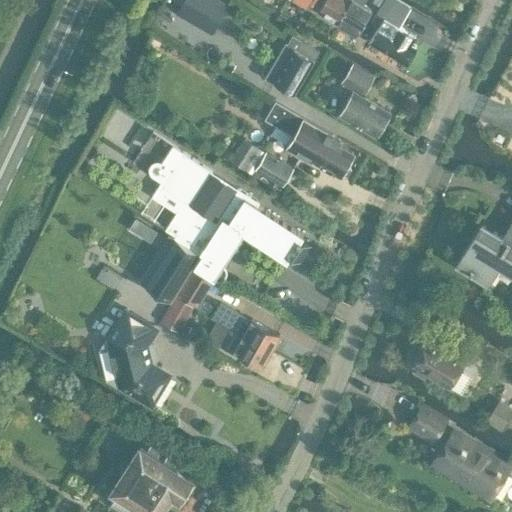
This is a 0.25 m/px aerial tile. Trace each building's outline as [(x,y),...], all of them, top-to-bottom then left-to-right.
[(184,0),(176,14),(211,34),(227,6),(216,0),(184,0)] [(323,0),(318,9),(338,20),(349,0),(323,0)] [(349,0),(338,20),(357,32),(371,7),(363,3),(364,0),(349,0)] [(377,27),(369,40),(406,61),(416,44),(411,42),(415,35),(399,25),(411,6),(399,0),(382,0),(380,5),(370,22),(377,27)] [(286,40),(265,75),(275,81),(275,80),(294,91),(319,48),(302,38),(293,33),(287,41),(286,40)] [(390,110),(362,93),(373,74),(353,62),(341,81),(353,88),(339,112),(376,134),(390,110)] [(287,145),(311,159),(312,156),(340,173),(341,171),(347,171),(351,165),(348,159),(354,150),(340,141),(342,138),(275,98),(265,116),(294,134),(287,145)] [(257,145),(245,137),(232,159),(245,166),(257,145)] [(151,164),(151,167),(152,170),(154,172),(162,177),(154,191),(178,207),(165,227),(202,251),(201,252),(193,264),(214,277),(219,278),(224,276),(227,272),(227,266),(225,261),(221,259),(242,226),(288,256),(291,251),(304,260),(315,243),(302,235),(304,231),(258,201),(259,200),(181,149),(173,143),(162,160),(159,159),(157,159),(154,160),(152,162),(151,164)] [(255,167),(283,183),(294,166),(266,150),(255,167)] [(501,263),(504,263),(507,262),(509,260),(511,261),(511,219),(503,235),(482,222),(457,262),(487,280),(498,262),(501,263)] [(172,299),(193,264),(201,252),(174,235),(144,282),(172,299)] [(197,305),(213,280),(192,268),(177,293),(197,305)] [(161,319),(178,330),(193,305),(176,294),(161,319)] [(212,315),(217,319),(218,318),(233,327),(271,349),(280,333),(252,318),(249,324),(240,319),(243,313),(220,300),(212,315)] [(127,306),(108,338),(113,360),(112,361),(113,364),(114,364),(117,378),(128,385),(127,387),(130,389),(131,387),(151,399),(167,372),(153,363),(146,338),(155,324),(127,306)] [(217,319),(207,336),(228,348),(230,345),(234,347),(234,348),(262,364),(271,349),(233,327),(218,318),(217,319)] [(416,371),(423,375),(426,374),(427,372),(449,385),(465,360),(429,337),(413,363),(417,365),(416,371)] [(436,434),(442,425),(447,417),(423,402),(409,424),(433,439),(436,434)] [(487,418),(502,428),(508,417),(494,408),(487,418)] [(436,434),(445,440),(432,460),(490,496),(510,464),(453,428),(451,430),(442,425),(436,434)] [(188,490),(192,483),(191,477),(189,476),(190,474),(174,463),(177,459),(167,453),(164,457),(157,453),(160,448),(150,442),(147,446),(141,442),(126,465),(124,468),(114,484),(119,488),(112,499),(133,511),(148,511),(151,508),(156,511),(171,487),(179,492),(188,490)]
